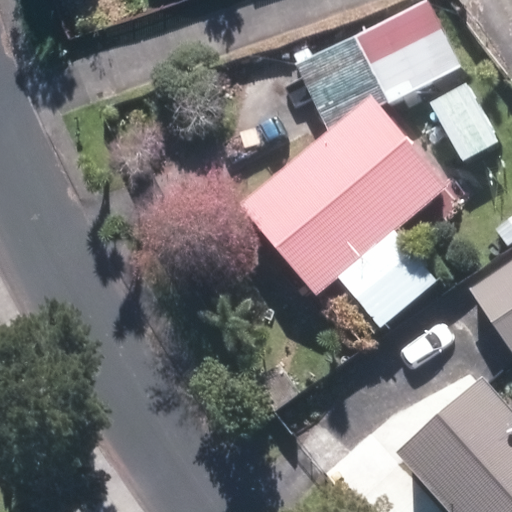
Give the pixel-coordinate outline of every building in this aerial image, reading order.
[(352,46),(386,113),(458,76),(423,9),(352,46)] [(511,137),(482,81),(436,105),(469,166),(511,143),(511,137)] [(236,219),(312,309),(442,199),(365,109),(236,219)] [(511,223),(493,237),(504,254),(511,248),(511,223)] [(476,272),(500,255),(482,231),(459,246),(476,272)] [(511,267),(465,298),(511,367),(511,267)] [(296,399),(277,372),(252,389),(272,416),(296,399)] [(392,467),(432,511),(511,511),(511,427),(478,390),(392,467)] [(0,498),(10,490),(0,476),(0,498)]
